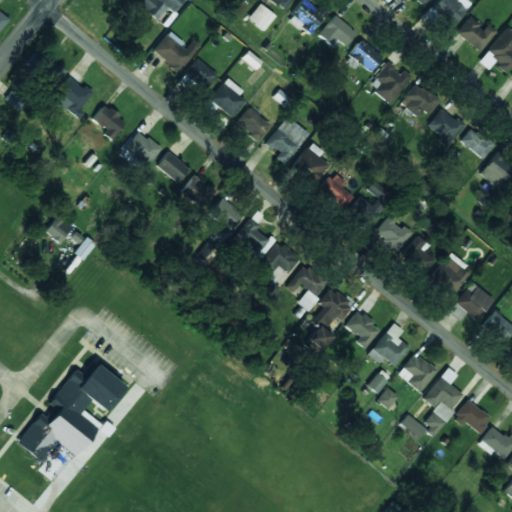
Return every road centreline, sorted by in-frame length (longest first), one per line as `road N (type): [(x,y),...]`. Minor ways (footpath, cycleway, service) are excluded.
road 1 (residential): [(511,389),(38,0)]
road 2 (residential): [(511,126),(356,0)]
